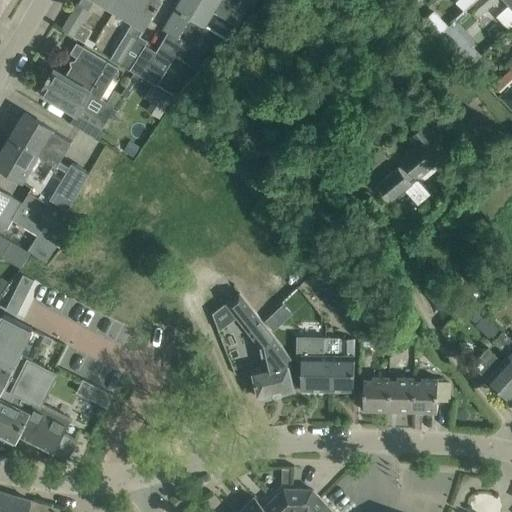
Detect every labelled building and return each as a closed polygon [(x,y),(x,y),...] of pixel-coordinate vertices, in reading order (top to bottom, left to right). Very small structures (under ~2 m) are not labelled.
[(80,0),(73,13),(94,26),(105,8),(113,13),(120,0),(80,0)] [(120,0),(113,13),(131,24),(126,32),(125,32),(116,47),(117,48),(110,59),(129,70),(144,45),(137,40),(154,11),(155,12),(158,8),(156,7),(160,2),(156,0),(120,0)] [(156,52),(150,62),(165,71),(174,55),(199,70),(209,58),(225,39),(204,26),(213,11),(236,26),(245,11),(232,4),(226,0),(181,0),(175,10),(179,12),(167,32),(168,32),(156,52)] [(226,0),(232,4),(245,11),(254,0),(226,0)] [(455,0),(464,10),(468,6),(474,0),(455,0)] [(479,17),(496,0),(474,0),(468,6),(479,17)] [(440,35),(449,26),(446,23),(445,24),(436,14),(428,22),(440,35)] [(69,17),(62,30),(84,43),(92,31),(69,17)] [(101,98),(118,69),(76,43),(69,54),(77,59),(79,67),(74,69),(76,74),(72,81),(101,98)] [(150,62),(141,76),(156,86),(165,71),(150,62)] [(100,99),(101,98),(72,81),(53,70),(50,75),(49,74),(46,79),(48,80),(41,92),(76,113),(71,122),(96,137),(106,119),(82,105),(89,93),(100,99)] [(511,86),(500,98),(511,111),(511,86)] [(113,91),(106,104),(113,108),(120,95),(113,91)] [(25,114),(10,139),(37,155),(38,154),(56,165),(60,159),(70,142),(53,132),(54,130),(25,112),(24,113),(25,114)] [(410,137),(417,145),(400,159),(403,163),(376,186),(389,202),(448,153),(424,125),(410,137)] [(71,166),(60,159),(56,165),(38,154),(37,155),(10,139),(0,155),(0,167),(22,181),(22,180),(32,185),(28,191),(48,203),(65,214),(89,173),(73,163),(71,166)] [(319,181),(344,212),(361,199),(350,185),(356,181),(341,163),(319,181)] [(65,214),(48,203),(28,191),(21,202),(11,196),(12,195),(0,188),(0,224),(6,228),(15,214),(19,216),(16,222),(38,235),(28,251),(46,262),(49,256),(52,258),(68,239),(63,235),(73,219),(65,214)] [(0,255),(2,257),(5,252),(11,242),(3,237),(0,235),(0,255)] [(498,284),(492,275),(470,289),(476,299),(498,284)] [(23,276),(20,283),(31,288),(34,281),(23,276)] [(20,283),(16,290),(27,295),(31,288),(20,283)] [(344,288),(336,296),(349,309),(357,301),(344,288)] [(16,290),(12,297),(24,302),(27,295),(16,290)] [(240,292),(211,313),(218,331),(236,317),(258,345),(262,368),(252,370),(254,379),(259,398),(294,390),(289,371),(287,362),(286,361),(290,358),(240,292)] [(12,297),(9,304),(20,309),(24,302),(12,297)] [(484,315),(472,302),(463,311),(476,323),(484,315)] [(9,304),(5,311),(16,316),(20,309),(9,304)] [(0,433),(15,441),(19,434),(35,402),(40,405),(56,373),(53,372),(50,370),(31,361),(41,342),(45,335),(21,323),(4,314),(0,321),(0,433)] [(494,340),(509,355),(511,357),(511,342),(511,341),(511,340),(502,331),(494,340)] [(45,335),(41,342),(50,346),(53,340),(54,339),(45,335)] [(297,354),(301,354),(301,391),(335,391),(335,373),(321,373),(321,338),(297,338),(297,354)] [(335,373),(335,391),(353,391),(354,338),(321,338),(321,373),(335,373)] [(510,401),(511,398),(511,357),(509,355),(502,362),(487,348),(472,365),(486,378),(486,379),(510,401)] [(363,410),(388,411),(389,377),(372,377),(372,380),(363,380),(363,410)] [(388,411),(412,412),(413,378),(396,378),(396,380),(389,380),(389,377),(388,411)] [(413,378),(412,412),(437,412),(437,401),(438,382),(438,378),(421,378),(421,381),(413,381),(413,378)] [(438,382),(437,401),(450,401),(450,379),(438,378),(438,382)] [(99,387),(92,400),(107,407),(113,395),(99,387)] [(35,402),(19,434),(41,446),(54,452),(55,451),(68,457),(77,440),(64,433),(70,421),(68,419),(57,414),(45,407),(40,405),(35,402)] [(284,489),(263,508),(267,511),(307,511),(306,511),(320,498),(312,489),(284,489)] [(25,511),(29,500),(0,491),(0,511),(25,511)] [(254,498),(238,511),(267,511),(263,508),(254,498)] [(333,511),(320,498),(306,511),(307,511),(333,511)]
